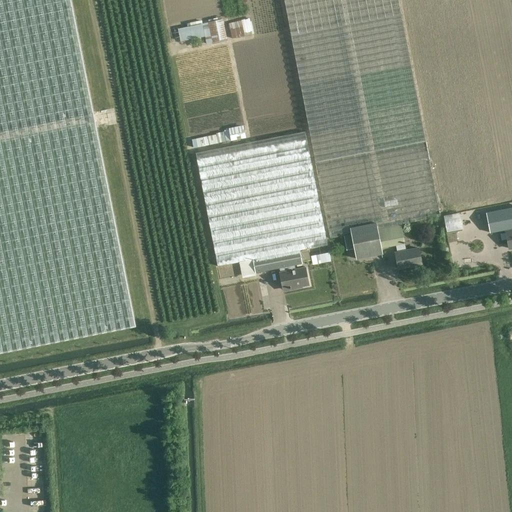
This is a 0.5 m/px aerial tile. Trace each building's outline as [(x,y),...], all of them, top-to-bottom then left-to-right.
[(0,0),(0,352),(136,326),(71,0),(0,0)] [(395,253),(398,269),(422,264),(419,248),(406,251),(401,225),(440,216),(426,142),(398,0),(284,0),(330,239),(344,236),(346,250),(354,248),(356,259),(383,254),(381,248),(396,246),(397,253),(395,253)] [(230,30),(232,39),(254,34),(251,18),(228,23),(230,30)] [(202,24),(207,44),(227,40),(223,20),(202,24)] [(202,24),(178,29),(180,42),(204,37),(202,24)] [(224,130),(226,141),(231,140),(231,141),(246,138),(243,126),(229,128),(229,130),(224,130)] [(306,131),(195,153),(220,280),(280,268),(280,273),(283,289),(309,284),(306,268),(295,270),(295,265),(302,264),(300,250),(327,245),(306,131)] [(192,139),(194,148),(225,141),(223,132),(216,133),(216,135),(192,139)] [(511,207),(486,213),(490,233),(506,229),(506,231),(505,232),(509,249),(511,248),(511,207)] [(329,253),(317,255),(319,264),(331,261),(329,253)]
